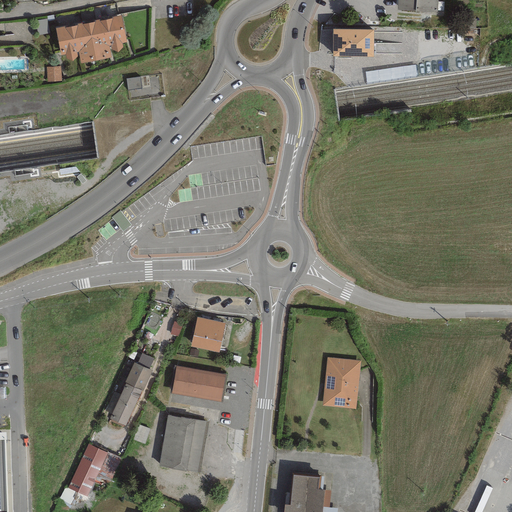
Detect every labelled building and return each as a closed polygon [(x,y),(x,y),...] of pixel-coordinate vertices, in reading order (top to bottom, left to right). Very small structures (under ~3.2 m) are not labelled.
[(437,0),(399,0),(399,7),(436,9),(437,0)] [(118,16),(56,30),(62,59),(80,55),(81,63),(109,57),(107,49),(124,45),(118,16)] [(375,31),(335,31),(335,56),(375,56),(375,31)] [(61,67),(46,67),(47,82),(61,82),(61,67)] [(141,74),(126,76),(128,88),(143,86),(141,74)] [(190,348),(219,354),(225,325),(197,319),(190,348)] [(142,350),(139,358),(151,363),(154,355),(142,350)] [(127,422),(152,365),(135,358),(110,414),(127,422)] [(327,359),(322,407),(356,410),(360,362),(327,359)] [(223,404),(227,376),(176,367),(171,395),(223,404)] [(208,423),(167,416),(158,468),(199,475),(208,423)] [(107,453),(87,444),(67,489),(87,498),(107,453)] [(317,479),(293,477),(290,507),(284,507),(283,511),(322,511),(324,492),(316,491),(317,479)]
